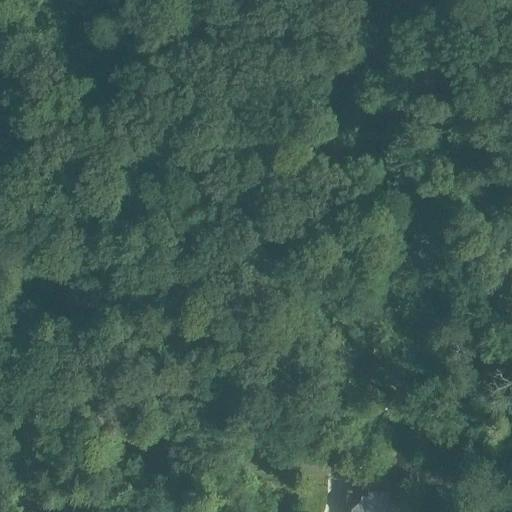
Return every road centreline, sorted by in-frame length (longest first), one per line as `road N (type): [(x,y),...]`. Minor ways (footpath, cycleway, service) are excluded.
road 1 (track): [(202,116),(449,426),(495,496)]
road 2 (track): [(202,116),(511,4)]
road 3 (track): [(186,121),(0,193)]
road 4 (track): [(186,452),(0,434)]
road 5 (track): [(382,469),(511,389)]
road 6 (track): [(110,0),(202,116)]
